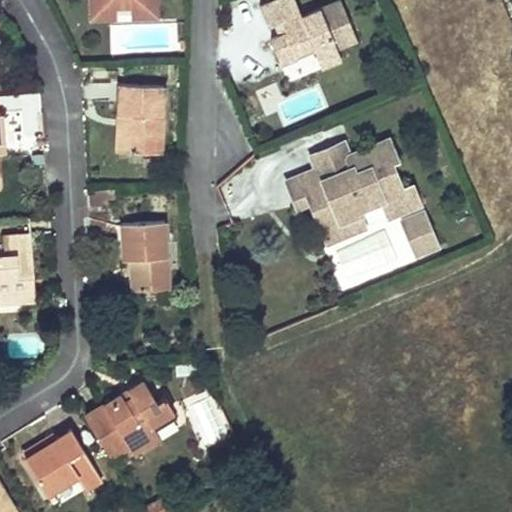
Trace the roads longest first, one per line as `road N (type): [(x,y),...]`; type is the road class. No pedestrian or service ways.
road 1 (residential): [(0,418),(63,378),(78,346),(66,106),(51,51),(21,0)]
road 2 (residential): [(203,0),(200,251)]
